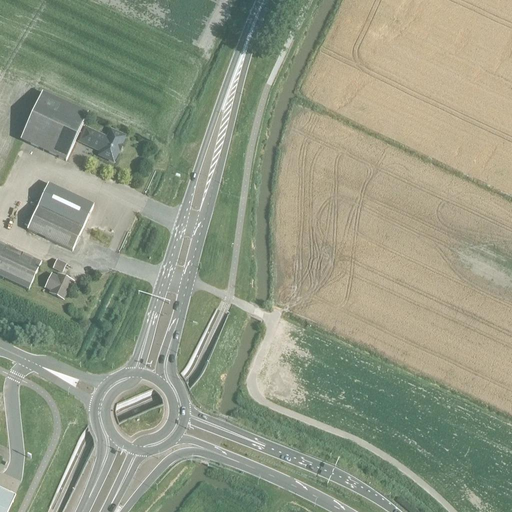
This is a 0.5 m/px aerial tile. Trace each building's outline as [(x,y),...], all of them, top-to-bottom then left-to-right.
[(20,141),(23,143),(66,162),(88,114),(42,94),(20,141)] [(113,163),(125,138),(111,132),(107,141),(96,136),(97,134),(85,129),(79,143),(91,148),(91,147),(102,151),(99,157),(113,163)] [(48,185),(37,209),(83,230),(94,207),(48,185)] [(83,230),(37,209),(27,231),(72,252),(83,230)] [(0,245),(0,278),(29,291),(41,264),(0,245)] [(66,265),(57,261),(54,269),(63,273),(66,265)] [(73,282),(58,275),(57,277),(52,275),(45,289),(52,292),(51,295),(63,301),(68,290),(69,291),(73,282)] [(9,511),(16,499),(0,491),(0,511),(9,511)]
